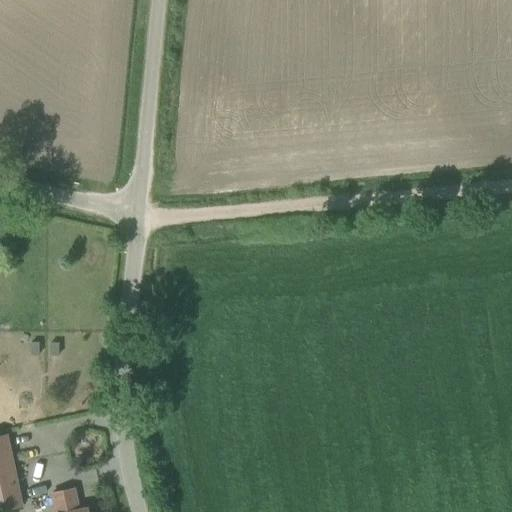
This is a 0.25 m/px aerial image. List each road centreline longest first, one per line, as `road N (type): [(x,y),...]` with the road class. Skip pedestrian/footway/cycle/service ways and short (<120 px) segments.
road 1 (track): [(130,207),(171,220),(511,185)]
road 2 (unclassified): [(133,511),(117,394),(130,207)]
road 3 (unclassified): [(130,207),(149,0)]
road 4 (unclassified): [(130,207),(0,177)]
